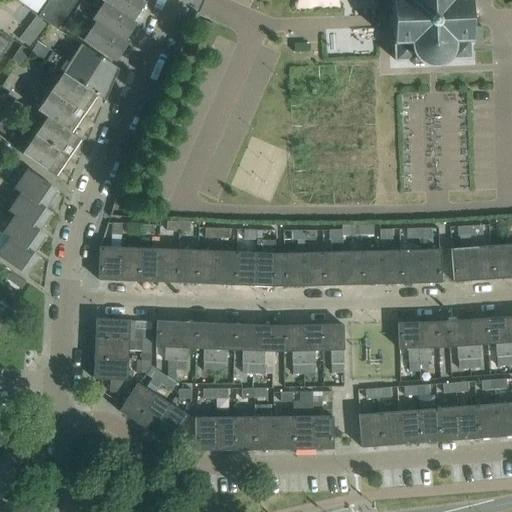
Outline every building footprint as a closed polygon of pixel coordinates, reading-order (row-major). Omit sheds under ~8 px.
[(47,0),(17,0),(38,14),(47,0)] [(57,29),(77,0),(48,0),(38,16),(57,29)] [(84,14),(90,5),(83,0),(77,9),(84,14)] [(141,1),(139,0),(101,0),(103,1),(102,1),(132,21),(144,3),(141,1)] [(390,0),(392,42),(393,42),(394,59),(416,59),(421,62),(425,63),(428,64),(433,64),(436,64),(440,63),(444,60),(447,57),(469,57),(469,39),(469,23),(472,23),(472,12),(468,12),(467,0),(390,0)] [(132,21),(102,1),(91,19),(94,21),(93,22),(124,41),(135,23),(132,21)] [(72,33),(78,23),(70,18),(64,28),(72,33)] [(127,43),(124,41),(93,22),(81,41),(114,62),(127,43)] [(0,55),(8,43),(0,37),(0,55)] [(117,69),(80,44),(68,62),(48,49),(41,59),(62,72),(62,73),(95,95),(104,101),(117,69)] [(18,64),(27,50),(20,46),(10,59),(18,64)] [(336,70),(293,72),(297,193),(329,192),(329,200),(372,199),(368,78),(336,79),(336,70)] [(70,132),(95,95),(62,73),(36,110),(47,117),(70,132)] [(8,92),(17,79),(10,74),(1,87),(8,92)] [(0,133),(2,134),(20,106),(13,101),(0,121),(0,133)] [(54,177),(80,139),(70,132),(47,117),(21,155),(54,177)] [(483,165),(482,148),(463,149),(464,165),(483,165)] [(467,183),(481,183),(482,167),(467,166),(467,183)] [(57,192),(26,171),(14,189),(20,193),(21,192),(45,208),(57,192)] [(51,213),(45,208),(21,192),(20,193),(7,211),(14,216),(15,214),(39,231),(51,213)] [(15,214),(14,216),(1,233),(8,238),(9,237),(34,253),(46,235),(39,231),(15,214)] [(508,228),(508,218),(495,219),(496,229),(508,228)] [(178,231),(179,221),(166,220),(166,230),(178,231)] [(189,221),(179,221),(178,231),(189,231),(189,221)] [(121,235),(122,223),(122,222),(112,222),(111,235),(121,235)] [(140,233),(140,223),(127,223),(127,233),(140,233)] [(152,234),(153,224),(140,223),(140,233),(152,234)] [(360,235),(360,224),(341,225),(341,229),(340,229),(341,235),(342,235),(360,235)] [(373,234),(373,224),(360,224),(360,235),(373,234)] [(482,234),(482,225),(482,224),(469,225),(470,235),(482,234)] [(470,235),(469,225),(457,226),(457,236),(470,235)] [(217,238),(217,227),(205,227),(204,237),(217,238)] [(229,238),(230,228),(217,227),(217,238),(229,238)] [(419,237),(418,227),(406,228),(406,238),(419,237)] [(431,237),(431,227),(418,227),(419,237),(431,237)] [(256,239),(256,229),(244,228),(244,238),(256,239)] [(392,238),(392,229),(392,228),(379,229),(380,239),(392,238)] [(268,239),(269,230),(269,229),(256,229),(256,239),(268,239)] [(302,240),(301,229),(290,230),(290,240),(302,240)] [(315,239),(315,230),(315,229),(301,229),(302,240),(303,240),(315,239)] [(341,253),(342,253),(342,235),(341,235),(340,229),(329,229),(329,239),(330,239),(331,253),(322,253),(323,286),(342,285),(341,253)] [(40,258),(34,253),(9,237),(8,238),(0,250),(0,258),(27,277),(40,258)] [(256,254),(254,286),(261,286),(274,287),(284,287),(284,268),(275,269),(275,254),(276,241),(256,240),(256,254)] [(511,278),(509,245),(490,247),(492,279),(511,278)] [(492,279),(490,247),(470,248),(472,280),(492,279)] [(118,281),(119,248),(100,248),(98,280),(118,281)] [(137,282),(139,249),(119,248),(118,281),(137,282)] [(472,280),(470,248),(451,249),(453,282),(472,280)] [(157,282),(158,250),(139,249),(137,282),(157,282)] [(176,283),(178,251),(158,250),(157,282),(176,283)] [(440,283),(438,250),(419,251),(420,283),(440,283)] [(178,251),(176,283),(182,283),(197,284),(198,251),(178,251)] [(198,251),(197,284),(215,285),(217,252),(198,251)] [(401,284),(399,251),(380,252),(381,284),(401,284)] [(420,283),(419,251),(399,251),(401,284),(420,283)] [(217,252),(215,285),(235,285),(236,253),(217,252)] [(361,252),(342,253),(341,253),(342,285),(362,285),(361,252)] [(381,284),(380,252),(361,252),(362,285),(381,284)] [(236,253),(235,285),(254,286),(256,254),(236,253)] [(322,253),(304,254),(302,254),(303,286),(323,286),(322,253)] [(275,254),(275,269),(284,268),(284,287),(288,287),(303,286),(302,254),(283,254),(275,254)] [(508,365),(504,318),(485,319),(487,344),(495,343),(497,366),(508,365)] [(134,328),(135,321),(96,319),(95,339),(151,341),(151,328),(134,328)] [(487,344),(485,319),(466,320),(469,368),(481,367),(479,344),(487,344)] [(466,320),(438,322),(438,335),(446,334),(447,346),(447,347),(456,347),(458,369),(469,368),(466,320)] [(174,370),(177,322),(157,322),(155,359),(167,360),(167,376),(175,381),(176,370),(174,370)] [(195,348),(196,323),(177,322),(174,370),(176,370),(186,370),(187,347),(195,348)] [(438,322),(418,323),(420,372),(421,379),(428,379),(427,361),(439,360),(440,360),(439,347),(447,346),(446,334),(438,335),(438,322)] [(213,371),(215,324),(196,323),(195,348),(203,348),(203,371),(213,371)] [(418,323),(398,323),(399,348),(408,348),(409,372),(420,372),(418,323)] [(234,349),(235,325),(215,324),(213,371),(225,372),(226,349),(234,349)] [(252,373),(254,326),(235,325),(234,349),(242,350),(242,372),(252,373)] [(323,350),(323,325),(303,326),(304,373),(315,373),(314,350),(323,350)] [(342,325),(323,325),(323,350),(330,349),(330,363),(331,372),(344,372),(344,363),(343,349),(342,325)] [(254,326),(252,373),(264,373),(264,351),(273,352),(273,351),(279,351),(284,351),(283,338),(273,339),(274,327),(259,326),(254,326)] [(274,327),(273,339),(283,338),(284,351),(292,351),(292,374),(304,373),(303,326),(289,326),(283,326),(274,327)] [(134,349),(134,344),(141,345),(140,360),(150,361),(150,353),(151,341),(95,339),(94,358),(127,360),(127,349),(134,349)] [(94,358),(93,379),(99,379),(109,379),(109,393),(124,394),(131,383),(131,371),(126,371),(127,360),(94,358)] [(146,372),(150,366),(150,361),(140,360),(140,372),(146,372)] [(160,383),(165,375),(156,368),(155,366),(150,366),(146,372),(145,374),(160,383)] [(177,382),(175,381),(167,376),(165,375),(160,383),(171,391),(177,382)] [(511,389),(511,377),(493,379),(494,389),(494,395),(499,394),(499,390),(511,389)] [(494,389),(493,379),(481,380),(481,390),(494,389)] [(468,391),(467,381),(455,382),(456,392),(468,391)] [(456,392),(455,382),(442,383),(443,392),(456,392)] [(135,423),(154,393),(137,383),(118,412),(135,423)] [(429,393),(429,384),(415,385),(416,394),(429,393)] [(416,394),(415,385),(403,385),(404,395),(416,394)] [(266,387),(253,388),(253,398),(266,397),(266,388),(266,387)] [(378,397),(377,387),(365,388),(366,398),(378,397)] [(390,396),(390,387),(377,387),(378,397),(390,396)] [(191,398),(191,388),(178,388),(178,398),(191,398)] [(215,398),(215,388),(202,388),(202,398),(215,398)] [(227,398),(227,388),(215,388),(215,398),(227,398)] [(253,398),(253,388),(241,388),(241,398),(253,398)] [(292,401),(292,391),(280,391),(280,401),(292,401)] [(292,401),(292,416),(293,450),(312,450),(312,410),(312,401),(311,391),(299,391),(299,401),(292,401)] [(332,400),(332,391),(311,391),(312,401),(332,400)] [(152,433),(170,404),(154,393),(135,423),(152,433)] [(511,435),(511,401),(495,403),(498,437),(511,435)] [(498,437),(495,403),(476,405),(478,438),(498,437)] [(169,444),(187,415),(170,404),(152,433),(169,444)] [(273,450),(273,416),(271,416),(270,404),(254,404),(254,416),(253,416),(254,450),(273,450)] [(478,438),(476,405),(456,406),(459,440),(478,438)] [(459,440),(456,406),(437,408),(439,441),(459,440)] [(439,441),(437,408),(417,409),(420,443),(439,441)] [(331,409),(312,410),(312,450),(332,449),(331,409)] [(420,443),(417,409),(398,411),(400,444),(420,443)] [(400,444),(398,411),(378,412),(380,446),(400,444)] [(380,446),(378,412),(358,414),(361,447),(380,446)] [(234,451),(234,416),(214,417),(215,451),(234,451)] [(254,450),(253,416),(234,416),(234,451),(254,450)] [(293,450),(292,416),(273,416),(273,450),(293,450)] [(215,451),(214,417),(194,417),(195,451),(215,451)] [(0,494),(2,496),(24,465),(4,452),(0,457),(0,494)]
